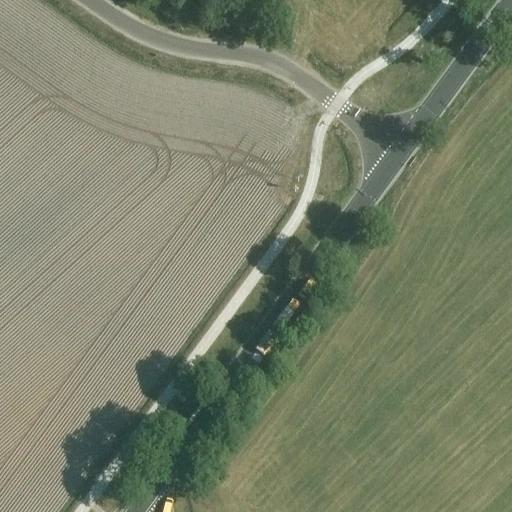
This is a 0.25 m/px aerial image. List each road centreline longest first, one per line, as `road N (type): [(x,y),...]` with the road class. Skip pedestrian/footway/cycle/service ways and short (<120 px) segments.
road 1 (primary): [(133,511),(397,161)]
road 2 (unclassified): [(92,0),(175,47),(246,56),(284,71),(397,161)]
road 3 (primary): [(397,161),(511,1)]
